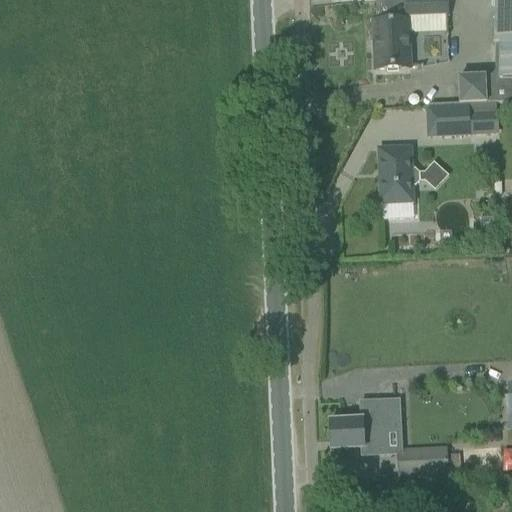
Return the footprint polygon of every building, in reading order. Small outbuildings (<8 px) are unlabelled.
[(375,0),(377,25),(373,25),(375,73),(409,71),(408,50),(408,35),(407,22),(448,20),(447,0),(375,0)] [(488,78),(457,78),(458,105),(468,105),(511,104),(511,0),(501,0),(500,47),(496,47),(495,70),(495,73),(493,75),(491,77),(488,78)] [(498,137),(497,116),(468,116),(468,106),(465,106),(435,108),(435,112),(433,112),(434,138),(469,136),(470,139),(498,137)] [(378,152),(381,206),(413,205),(412,188),(415,188),(419,184),(419,175),(415,171),(411,171),(410,150),(378,152)] [(494,195),(489,195),(489,200),(495,200),(495,196),(501,196),(501,184),(494,184),(494,195)] [(361,422),(329,423),(331,452),(362,451),(363,457),(384,456),(383,429),(399,428),(397,402),(360,404),(361,422)] [(399,454),(399,478),(448,476),(447,452),(399,454)]
